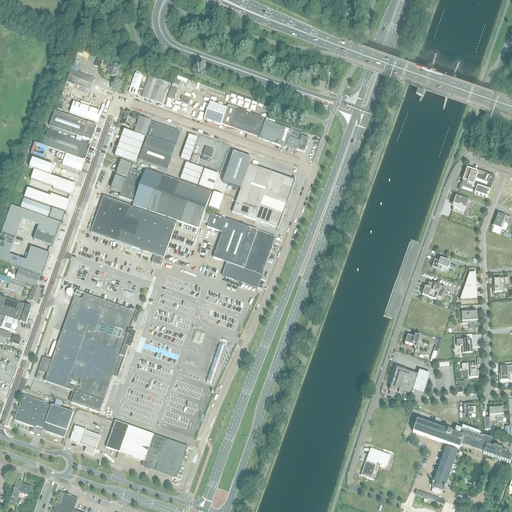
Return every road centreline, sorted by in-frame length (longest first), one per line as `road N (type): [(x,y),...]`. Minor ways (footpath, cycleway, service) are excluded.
road 1 (unclassified): [(0,430),(115,105),(131,102),(314,167),(187,492),(177,499)]
road 2 (secondary): [(355,114),(205,509)]
road 3 (secondary): [(225,511),(366,114)]
road 4 (residential): [(375,403),(444,195),(474,155)]
road 5 (residential): [(492,395),(483,234),(504,171)]
road 6 (primary): [(510,105),(304,32)]
road 7 (primary): [(366,114),(407,0)]
